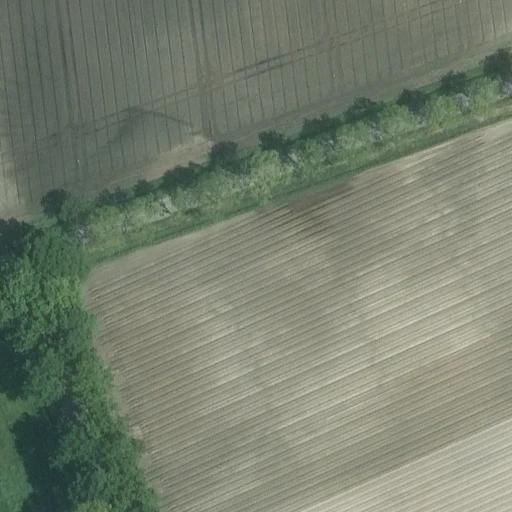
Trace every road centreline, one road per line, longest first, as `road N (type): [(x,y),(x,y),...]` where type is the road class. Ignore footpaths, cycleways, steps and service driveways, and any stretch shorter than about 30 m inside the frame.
road 1 (unclassified): [(20,259),(511,85)]
road 2 (unclassified): [(109,511),(20,259)]
